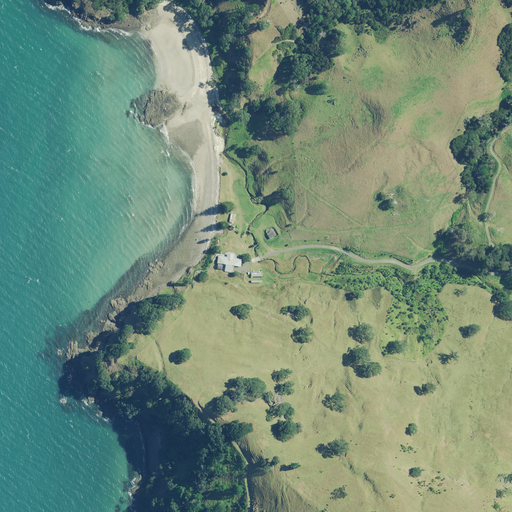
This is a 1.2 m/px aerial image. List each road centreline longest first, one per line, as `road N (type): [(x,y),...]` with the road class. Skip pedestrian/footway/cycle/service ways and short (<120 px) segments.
road 1 (track): [(244,511),(248,461),(211,411),(204,377),(232,367),(307,373),(338,359),(332,342)]
road 2 (track): [(511,266),(437,259),(416,266),(336,247),(264,257)]
road 3 (track): [(332,342),(428,358),(474,352),(511,326)]
